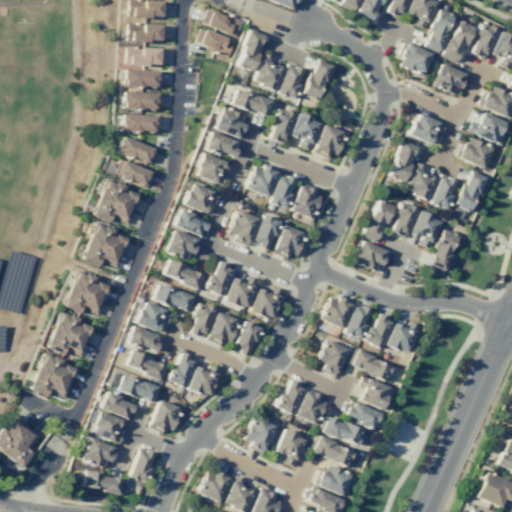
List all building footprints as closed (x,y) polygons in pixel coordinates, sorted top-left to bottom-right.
[(161,0),(160,15),(156,15),(156,19),(123,17),(123,0),(161,0)] [(291,0),(290,3),(288,2),(286,8),(266,0),(291,0)] [(336,0),(334,4),(349,11),(353,0),(336,0)] [(377,0),(376,4),(374,2),(366,20),(351,14),(357,0),(377,0)] [(401,0),(394,17),(381,11),(385,0),(401,0)] [(428,0),(431,1),(419,29),(410,25),(413,17),(409,15),(408,16),(400,12),(405,0),(428,0)] [(208,8),(238,20),(231,37),(197,23),(202,9),(207,11),(208,8)] [(442,34),(433,53),(419,46),(426,31),(424,30),(434,9),(448,15),(440,33),(442,34)] [(459,48),(469,26),(454,20),(446,38),(444,38),(436,56),(451,62),(457,47),(459,48)] [(159,24),(158,39),(154,39),(154,43),(121,41),(122,22),(159,24)] [(493,29),(479,59),(465,52),(471,40),(469,38),(476,22),(483,26),(484,25),(493,29)] [(196,27),(230,41),(223,58),(201,49),(202,46),(190,41),(196,27)] [(256,49),(247,71),(232,65),(240,46),(238,45),(245,27),(260,33),(254,48),(256,49)] [(509,39),(511,40),(511,51),(504,69),(495,65),(498,59),(485,53),(496,30),(510,37),(509,39)] [(426,53),(417,74),(395,64),(399,57),(394,55),(400,41),(426,53)] [(158,47),(157,62),(153,62),(153,66),(120,64),(121,45),(158,47)] [(266,62),(279,67),(269,91),(255,85),(256,82),(248,79),(259,53),(268,57),(266,62)] [(319,81),(311,100),(296,94),(305,71),(308,72),(314,57),(328,63),(321,82),(319,81)] [(292,83),(298,68),(284,62),(272,93),(281,97),(282,95),(289,98),(295,85),(292,83)] [(511,91),(503,87),(510,72),(508,71),(511,62),(511,91)] [(436,63),(460,73),(458,80),(460,81),(456,89),(452,87),(449,94),(427,85),(436,63)] [(156,70),(155,85),(152,85),(151,89),(118,87),(119,68),(156,70)] [(488,86),(511,95),(502,117),(474,105),(480,91),(485,93),(488,86)] [(251,94),(267,100),(261,116),(244,108),(243,111),(225,103),(232,88),(250,96),(251,94)] [(155,93),(154,107),(151,107),(151,111),(118,109),(118,91),(155,93)] [(237,122),(240,114),(218,105),(209,128),(233,137),(236,131),(238,132),(241,124),(237,122)] [(280,109),(290,113),(278,143),(264,137),(270,125),(266,123),(272,107),(280,110),(280,109)] [(479,111),(501,121),(495,135),(492,134),(489,142),(462,130),(467,120),(473,124),(479,111)] [(315,123),(304,150),(294,146),(298,138),(293,136),(293,138),(285,135),(294,112),(308,117),(307,119),(315,123)] [(153,115),(152,130),(150,130),(150,133),(116,131),(117,113),(153,115)] [(436,135),(441,125),(415,113),(411,122),(409,120),(403,134),(425,144),(431,132),(436,135)] [(319,123),(341,132),(332,155),(324,152),(322,157),(308,151),(319,123)] [(235,142),(230,156),(217,151),(216,155),(200,148),(203,141),(201,140),(206,130),(235,142)] [(118,135),(149,148),(147,153),(151,154),(147,163),(143,161),(141,165),(111,152),(118,135)] [(488,147),(478,168),(451,156),(457,142),(462,144),(466,137),(488,147)] [(391,157),(383,176),(398,182),(405,165),(403,164),(411,146),(397,140),(389,156),(391,157)] [(215,174),(222,176),(218,186),(191,175),(194,167),(192,166),(197,152),(220,161),(215,174)] [(115,158),(146,171),(145,176),(148,177),(144,186),(139,184),(138,187),(108,175),(115,158)] [(273,168),(262,195),(241,187),(250,165),(257,168),(259,162),(273,168)] [(431,177),(420,200),(406,193),(407,192),(400,188),(412,162),(421,166),(419,172),(431,177)] [(464,211),(472,192),(474,193),(481,177),(466,171),(460,183),(458,182),(449,204),(464,211)] [(287,194),(281,208),(273,204),(273,206),(263,203),(276,172),(290,178),(283,192),(287,194)] [(448,195),(442,209),(434,205),(433,207),(424,203),(437,173),(451,179),(444,193),(448,195)] [(124,223),(136,193),(120,187),(121,185),(102,177),(87,214),(109,223),(111,218),(124,223)] [(316,196),(307,218),(286,209),(297,182),(311,188),(309,193),(316,196)] [(187,183),(214,193),(210,203),(203,200),(202,204),(203,205),(200,213),(176,203),(182,189),(184,190),(187,183)] [(379,227),(388,205),(373,199),(364,218),(362,218),(355,235),(369,241),(376,225),(379,227)] [(412,208),(399,237),(385,231),(391,219),(388,217),(395,201),(402,205),(403,203),(412,208)] [(451,207),(460,211),(457,219),(447,215),(451,207)] [(188,217),(203,223),(197,236),(168,224),(171,215),(172,215),(175,208),(189,213),(188,217)] [(232,209),(254,218),(243,246),(229,240),(231,235),(223,231),(232,209)] [(435,222),(423,248),(414,244),(417,237),(413,235),(412,236),(405,232),(415,210),(429,216),(428,218),(435,222)] [(270,235),(276,222),(268,218),(259,214),(247,244),(261,249),(267,234),(270,235)] [(111,267),(124,237),(108,231),(109,229),(90,221),(74,258),(96,267),(98,262),(111,267)] [(300,233),(291,255),(284,252),(282,257),(268,252),(279,224),(300,233)] [(438,228),(452,235),(444,253),(446,254),(437,273),(423,266),(430,251),(427,250),(438,228)] [(196,240),(190,254),(185,252),(182,260),(160,251),(169,229),(196,240)] [(379,266),(385,252),(357,240),(349,261),(370,270),(373,263),(379,266)] [(199,275),(193,290),(175,283),(176,281),(157,273),(163,258),(186,267),(185,269),(199,275)] [(227,269),(215,296),(206,292),(207,291),(200,288),(205,274),(208,275),(214,260),(222,263),(221,267),(227,269)] [(93,315),(106,285),(90,279),(91,277),(72,269),(56,306),(78,315),(80,310),(93,315)] [(252,280),(241,306),(234,303),(233,306),(219,300),(228,277),(236,280),(236,281),(240,283),(243,276),(252,280)] [(172,289),(188,296),(182,311),(169,306),(169,307),(147,299),(153,284),(171,291),(172,289)] [(278,291),(267,317),(259,314),(258,317),(244,311),(253,288),(266,293),(268,287),(278,291)] [(334,296),(342,300),(341,302),(347,304),(336,328),(315,319),(325,297),(332,300),(334,296)] [(155,319),(163,322),(167,311),(140,301),(137,309),(135,308),(129,322),(152,331),(155,323),(154,323),(155,319)] [(193,301),(210,308),(198,337),(185,331),(190,319),(186,318),(193,301)] [(362,324),(355,338),(348,334),(347,336),(338,332),(352,302),(365,309),(359,323),(362,324)] [(77,356),(88,326),(74,321),(75,317),(55,309),(40,348),(62,356),(64,351),(77,356)] [(234,320),(225,342),(218,339),(216,344),(202,339),(213,311),(234,320)] [(374,312),(382,316),(380,319),(386,322),(374,348),(365,344),(366,343),(358,339),(365,325),(368,327),(374,312)] [(256,328),(251,342),(247,341),(242,355),(228,350),(240,320),(249,323),(249,325),(256,328)] [(405,321),(414,326),(402,352),(394,348),(393,351),(379,344),(389,322),(402,328),(405,321)] [(155,343),(152,351),(136,345),(135,347),(122,342),(125,334),(124,334),(127,324),(154,335),(152,341),(155,343)] [(321,339),(343,349),(330,376),(316,369),(319,364),(311,360),(321,339)] [(386,366),(380,381),(360,372),(361,370),(356,367),(355,368),(344,363),(351,348),(369,356),(368,358),(386,366)] [(162,366),(156,381),(138,374),(139,371),(120,364),(126,349),(148,358),(147,360),(162,366)] [(72,369),(60,398),(46,392),(44,397),(23,389),(38,351),(58,359),(57,363),(72,369)] [(189,361),(179,387),(169,384),(170,382),(162,379),(167,366),(171,367),(177,352),(185,355),(184,358),(189,361)] [(206,364),(215,368),(204,395),(196,392),(195,394),(182,389),(191,366),(203,371),(206,364)] [(137,380),(154,387),(149,401),(135,396),(134,398),(111,389),(112,387),(105,384),(110,372),(117,375),(118,374),(136,381),(137,380)] [(383,395),(376,410),(354,399),(357,391),(358,392),(360,387),(353,384),(357,375),(384,387),(381,394),(383,395)] [(293,385),(299,388),(287,414),(277,410),(278,409),(270,406),(278,390),(280,391),(286,379),(294,382),(293,385)] [(321,402),(311,424),(290,414),(302,387),(317,394),(314,399),(321,402)] [(116,397),(131,403),(124,420),(94,407),(98,397),(99,398),(102,390),(116,396),(116,397)] [(155,399),(176,408),(167,431),(159,428),(157,433),(144,427),(155,399)] [(371,423),(376,413),(346,400),(339,414),(355,421),(354,424),(367,430),(370,422),(371,423)] [(118,434),(114,444),(87,433),(90,425),(88,424),(89,423),(84,421),(89,410),(93,411),(94,410),(117,419),(112,432),(118,434)] [(30,449),(16,467),(0,454),(0,427),(9,415),(35,434),(26,446),(30,449)] [(271,425),(258,453),(244,447),(247,441),(239,438),(250,415),(271,425)] [(335,419),(358,430),(351,445),(332,436),(331,438),(314,430),(321,415),(334,421),(335,419)] [(300,439),(289,466),(280,462),(283,455),(278,452),(278,454),(270,451),(280,427),(294,434),(293,436),(300,439)] [(330,444),(355,455),(350,467),(343,464),(341,467),(320,457),(321,455),(306,448),(313,433),(331,442),(330,444)] [(107,462),(112,448),(84,437),(76,459),(98,468),(101,460),(107,462)] [(511,474),(508,473),(509,471),(492,463),(497,451),(498,452),(505,438),(511,441),(511,474)] [(123,476),(133,480),(133,479),(141,482),(146,468),(143,467),(149,451),(136,445),(123,476)] [(346,474),(336,495),(309,483),(315,470),(320,472),(324,464),(346,474)] [(103,475),(119,477),(116,494),(97,491),(97,489),(77,486),(79,470),(103,473),(103,475)] [(218,475),(224,478),(213,501),(193,492),(202,471),(210,474),(212,470),(219,474),(218,475)] [(508,501),(511,492),(511,481),(500,476),(499,478),(480,470),(476,480),(477,481),(471,496),(495,506),(499,497),(508,501)] [(238,486),(249,491),(239,511),(236,511),(226,507),(226,505),(219,502),(231,475),(241,479),(238,486)] [(268,498),(275,501),(270,511),(244,511),(257,486),(271,492),(268,498)] [(308,486),(337,499),(333,509),(332,508),(330,511),(319,511),(313,509),(314,506),(301,500),(308,486)]
